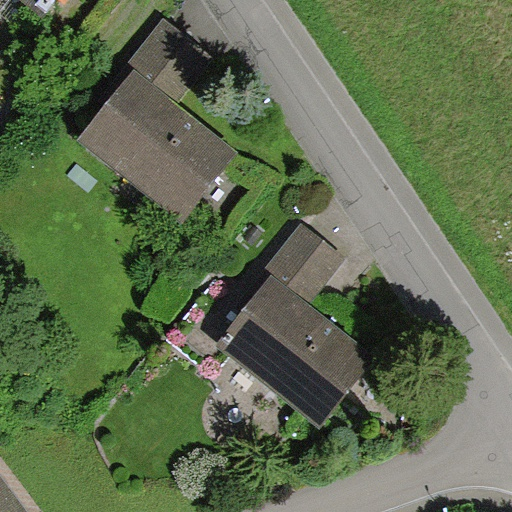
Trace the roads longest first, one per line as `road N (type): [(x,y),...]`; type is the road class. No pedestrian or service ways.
road 1 (residential): [(239,0),(511,410)]
road 2 (residential): [(511,432),(308,511)]
